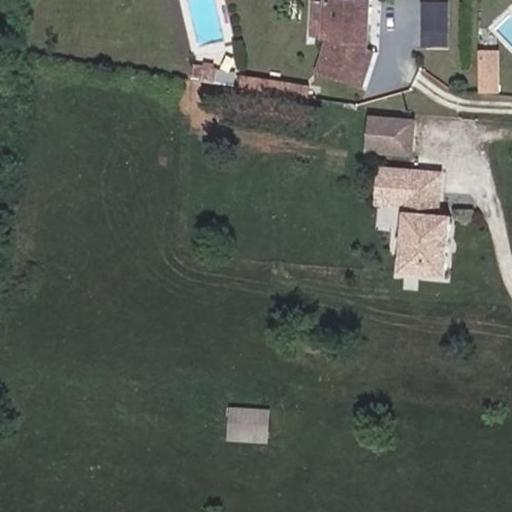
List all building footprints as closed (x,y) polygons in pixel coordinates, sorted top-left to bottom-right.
[(450,30),(453,0),(424,0),(422,27),(450,30)] [(367,53),(369,4),(315,1),(313,38),(324,38),(324,42),(331,43),(319,76),(358,89),(370,54),(367,53)] [(501,91),(501,47),(480,47),(480,91),(501,91)] [(213,81),(215,69),(193,66),(191,77),(213,81)] [(310,87),(241,76),(239,89),(308,99),(310,87)] [(412,147),(414,115),(372,112),(369,144),(412,147)] [(438,217),(440,192),(435,192),(436,175),(383,171),(381,205),(404,207),(399,275),(446,278),(450,218),(438,217)] [(229,438),(272,441),(274,407),(231,404),(229,438)] [(301,411),(284,410),(283,425),(300,427),(301,411)]
